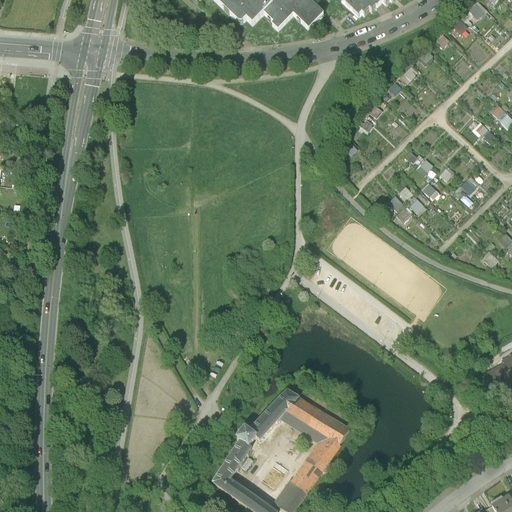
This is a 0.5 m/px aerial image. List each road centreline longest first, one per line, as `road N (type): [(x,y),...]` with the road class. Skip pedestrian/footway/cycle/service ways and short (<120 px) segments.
road 1 (primary): [(93,53),(54,276),(45,511)]
road 2 (residential): [(93,53),(254,60),(354,41),(431,0)]
road 3 (track): [(138,300),(211,409)]
